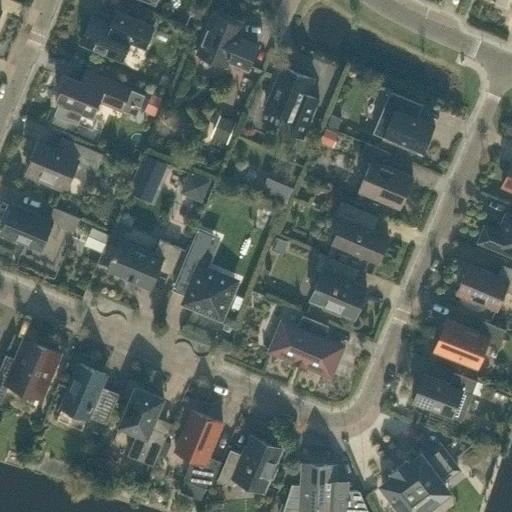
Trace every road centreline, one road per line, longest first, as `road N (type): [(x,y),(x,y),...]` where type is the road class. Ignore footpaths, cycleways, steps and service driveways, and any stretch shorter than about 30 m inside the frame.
road 1 (residential): [(0,303),(334,440),(350,436),(506,67)]
road 2 (residential): [(53,0),(0,129)]
road 3 (residential): [(506,67),(389,0)]
